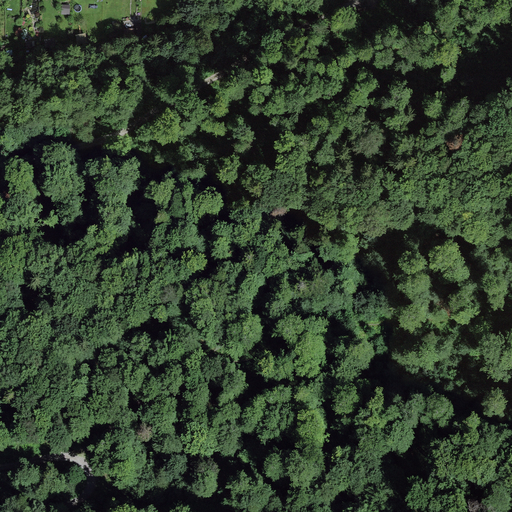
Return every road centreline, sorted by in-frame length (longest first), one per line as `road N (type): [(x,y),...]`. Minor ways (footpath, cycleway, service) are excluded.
road 1 (track): [(511,311),(254,330),(177,373),(76,457)]
road 2 (track): [(106,139),(359,0)]
road 3 (track): [(26,511),(84,495),(94,483),(91,469),(60,454),(0,467)]
